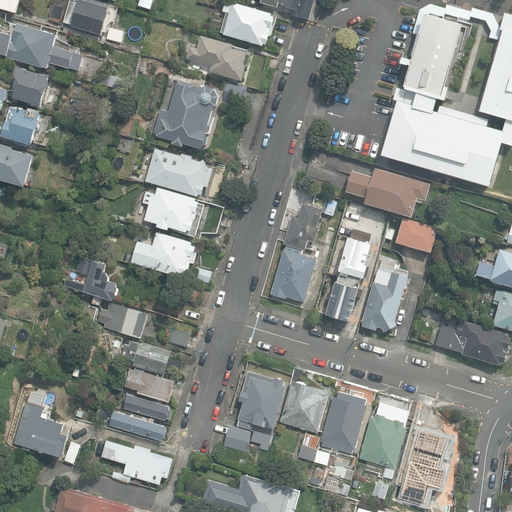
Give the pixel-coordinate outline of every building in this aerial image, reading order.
[(0,0),(0,8),(17,14),(21,0),(0,0)] [(64,31),(100,42),(103,32),(107,33),(110,26),(108,25),(111,22),(115,22),(119,8),(111,6),(91,0),(71,0),(64,27),(65,27),(64,31)] [(140,0),(138,6),(151,10),(154,0),(140,0)] [(297,17),(310,20),(315,0),(261,0),(261,3),(279,8),(280,4),(284,5),(283,7),(299,11),(297,17)] [(273,17),(273,14),(234,2),(233,4),(226,2),(223,11),(231,14),(224,35),(264,46),(265,44),(267,45),(270,36),(272,37),(275,27),(273,26),(276,17),(273,17)] [(410,85),(446,96),(449,88),(450,87),(448,87),(457,57),(467,23),(474,25),(474,24),(470,22),(472,16),(487,20),(493,30),(491,37),(497,39),(503,40),(506,29),(503,29),(494,13),(474,7),(473,11),(448,4),(447,8),(431,3),(421,9),(414,33),(419,34),(413,55),(417,56),(416,59),(407,56),(405,62),(412,64),(414,64),(408,86),(410,87),(410,85)] [(509,117),(511,118),(511,12),(508,12),(503,29),(506,29),(503,40),(482,110),(509,117)] [(73,69),(81,72),(86,55),(55,46),(58,36),(18,24),(8,58),(48,70),(50,62),(52,63),(51,63),(73,70),(73,69)] [(107,39),(122,43),(124,31),(110,28),(107,39)] [(0,54),(7,57),(13,36),(0,32),(0,54)] [(210,72),(243,81),(248,66),(245,65),(249,53),(234,49),(235,45),(202,36),(198,48),(191,46),(187,59),(212,66),(210,72)] [(254,64),(268,68),(271,57),(257,53),(254,64)] [(14,98),(42,107),(45,97),(45,98),(48,87),(51,77),(19,68),(14,84),(17,85),(16,89),(17,89),(14,98)] [(106,86),(120,90),(123,80),(108,76),(108,79),(101,77),(99,83),(106,85),(106,86)] [(185,144),(203,150),(205,145),(207,146),(210,137),(208,136),(209,131),(207,131),(214,108),(217,106),(220,97),(215,88),(206,86),(203,88),(196,86),(196,85),(179,80),(169,112),(161,109),(153,134),(157,135),(157,136),(173,141),(172,144),(184,148),(185,144)] [(227,81),(221,100),(242,106),(247,87),(227,81)] [(446,96),(410,85),(410,87),(409,90),(400,88),(397,98),(402,100),(385,154),(493,187),(506,144),(511,145),(511,118),(509,117),(505,130),(489,125),(490,119),(441,104),(439,111),(437,110),(440,100),(439,100),(440,97),(448,99),(449,97),(446,96)] [(2,136),(34,146),(43,114),(13,106),(8,122),(7,122),(2,136)] [(12,182),(27,186),(29,177),(32,178),(35,168),(32,167),(35,155),(14,149),(15,147),(0,143),(0,179),(5,180),(4,182),(12,184),(12,182)] [(146,182),(199,197),(200,195),(203,196),(206,187),(209,188),(214,170),(209,168),(205,160),(202,162),(193,159),(193,157),(183,154),(182,156),(156,149),(146,182)] [(366,203),(413,217),(418,201),(423,203),(424,200),(425,200),(425,199),(427,200),(432,184),(376,167),(373,176),(354,170),(347,191),(368,197),(366,203)] [(197,198),(159,187),(157,194),(147,191),(144,202),(150,204),(145,220),(159,223),(158,226),(169,230),(170,227),(180,229),(180,232),(196,236),(205,205),(200,203),(201,202),(197,201),(197,198)] [(285,244),(287,244),(307,250),(307,247),(309,240),(316,242),(321,228),(319,227),(324,209),(303,203),(299,217),(293,216),(285,244)] [(208,221),(228,226),(230,217),(211,212),(208,221)] [(397,243),(431,253),(439,228),(404,218),(397,243)] [(393,240),(395,230),(389,228),(386,238),(393,240)] [(133,263),(183,277),(184,274),(189,275),(192,265),(190,264),(193,256),(194,257),(197,246),(193,245),(194,242),(158,232),(155,245),(139,240),(133,263)] [(331,244),(333,236),(327,235),(325,243),(331,244)] [(318,250),(307,247),(307,250),(287,244),(286,249),(285,248),(272,294),(287,298),(288,297),(306,302),(319,258),(316,257),(318,250)] [(511,251),(502,248),(497,265),(482,261),(478,274),(493,278),(493,280),(511,285),(511,251)] [(77,272),(89,275),(93,260),(82,256),(77,272)] [(396,320),(409,276),(394,272),(397,262),(383,258),(376,282),(374,281),(362,322),(364,322),(363,326),(377,330),(378,326),(383,327),(382,330),(385,331),(398,325),(396,320)] [(74,288),(115,300),(116,298),(118,298),(122,286),(119,285),(120,282),(111,280),(112,277),(109,271),(107,271),(109,264),(94,261),(87,284),(67,279),(66,284),(74,286),(74,288)] [(332,310),(350,315),(364,271),(332,262),(319,306),(321,307),(320,310),(331,313),(332,310)] [(193,277),(210,282),(213,272),(196,267),(193,277)] [(511,292),(505,290),(505,291),(498,289),(496,299),(502,301),(495,325),(511,329),(511,292)] [(93,302),(100,305),(102,298),(95,296),(93,302)] [(105,327),(144,338),(151,313),(112,302),(110,310),(103,308),(100,321),(107,323),(105,327)] [(463,354),(501,365),(502,362),(505,363),(508,354),(507,354),(509,353),(510,347),(511,337),(509,336),(510,334),(467,321),(467,322),(460,320),(458,330),(441,325),(435,344),(463,352),(463,354)] [(168,341),(189,347),(193,333),(172,327),(168,341)] [(168,369),(171,358),(174,350),(141,341),(141,342),(132,340),(130,345),(127,344),(123,357),(136,360),(134,365),(167,374),(168,369)] [(183,362),(171,358),(168,369),(180,373),(183,362)] [(319,432),(331,391),(301,383),(305,370),(295,368),(291,383),(292,384),(281,422),(319,432)] [(138,393),(170,402),(176,380),(145,371),(143,377),(129,373),(126,386),(139,390),(138,393)] [(272,435),(287,386),(285,385),(286,380),(276,377),(276,378),(250,371),(244,390),(243,390),(240,401),(245,402),(240,418),(241,419),(239,425),(255,430),(252,440),(262,443),(260,448),(269,451),(274,436),(272,435)] [(323,445),(353,453),(354,450),(356,450),(366,412),(372,413),(378,391),(354,384),(351,394),(340,391),(338,397),(334,396),(322,441),(324,441),(323,445)] [(16,442),(64,456),(69,439),(62,437),(66,423),(42,416),(45,407),(45,406),(49,391),(32,386),(16,442)] [(373,416),(361,458),(369,460),(366,469),(380,473),(379,476),(384,478),(384,476),(393,479),(396,468),(398,468),(409,426),(406,426),(413,401),(383,392),(376,417),(373,416)] [(125,408),(168,420),(168,417),(172,418),(174,410),(171,409),(171,406),(129,394),(125,408)] [(83,420),(85,413),(76,410),(73,417),(83,420)] [(110,425),(164,440),(168,427),(154,423),(155,419),(151,418),(150,421),(114,411),(110,425)] [(402,497),(423,507),(426,486),(433,488),(441,485),(447,465),(445,465),(448,456),(444,455),(447,444),(451,442),(446,433),(441,435),(427,431),(428,426),(418,423),(417,428),(414,427),(400,474),(405,475),(402,497)] [(225,445),(247,452),(253,431),(231,424),(225,445)] [(299,457),(327,465),(331,454),(317,450),(321,437),(307,432),(299,457)] [(125,473),(161,484),(163,475),(169,477),(175,457),(152,450),(153,448),(137,443),(136,448),(107,439),(102,456),(128,463),(125,473)] [(66,460),(74,463),(81,444),(73,441),(66,460)] [(187,469),(198,472),(203,456),(192,453),(187,469)] [(347,468),(341,466),(337,467),(335,475),(345,478),(347,468)] [(113,478),(130,483),(132,477),(115,471),(113,478)] [(294,511),(301,489),(246,474),(236,511),(239,511),(294,511)] [(319,486),(321,479),(312,476),(310,483),(319,486)] [(373,495),(385,499),(390,485),(378,481),(373,495)] [(83,511),(89,494),(63,486),(55,511),(83,511)] [(182,494),(189,496),(191,490),(185,488),(182,494)] [(110,511),(114,501),(89,494),(83,511),(110,511)] [(135,511),(137,507),(114,501),(110,511),(135,511)]
